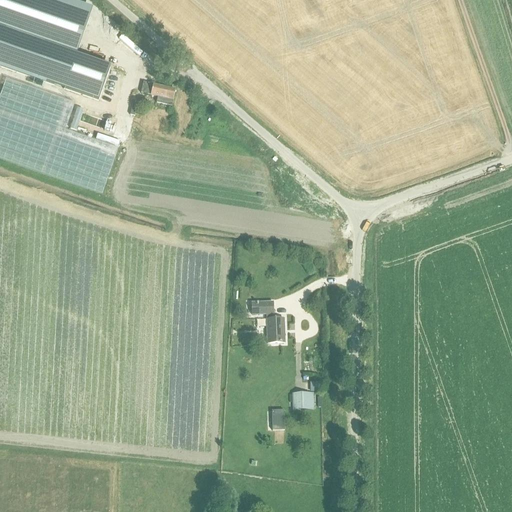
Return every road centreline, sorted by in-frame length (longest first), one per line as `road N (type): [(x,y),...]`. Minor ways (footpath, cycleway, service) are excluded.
road 1 (unclassified): [(358,214),(110,0)]
road 2 (unclassified): [(355,511),(358,214)]
road 3 (unclassified): [(358,214),(511,162)]
